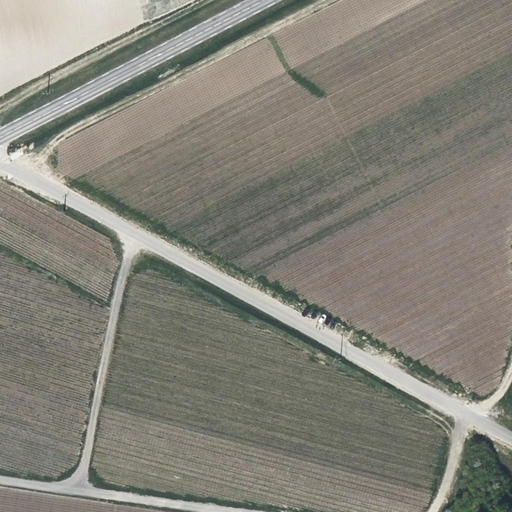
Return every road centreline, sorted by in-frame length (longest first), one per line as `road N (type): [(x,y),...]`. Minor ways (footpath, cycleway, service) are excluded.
road 1 (unclassified): [(0,160),(511,439)]
road 2 (track): [(336,0),(64,137),(27,176)]
road 3 (primary): [(0,136),(263,0)]
road 4 (track): [(79,488),(131,235)]
road 5 (track): [(0,105),(201,0)]
road 6 (track): [(79,488),(264,511)]
road 7 (track): [(432,511),(449,477),(461,414),(492,397),(511,367)]
